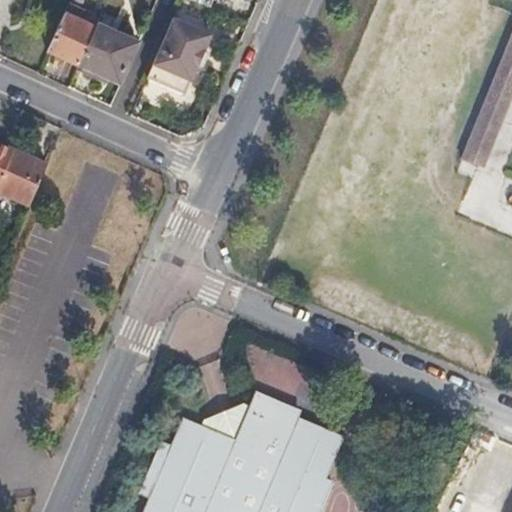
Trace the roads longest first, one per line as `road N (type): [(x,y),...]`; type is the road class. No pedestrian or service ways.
road 1 (residential): [(169,270),(511,415)]
road 2 (residential): [(169,270),(64,511)]
road 3 (residential): [(209,162),(0,76)]
road 4 (residential): [(280,0),(209,162)]
